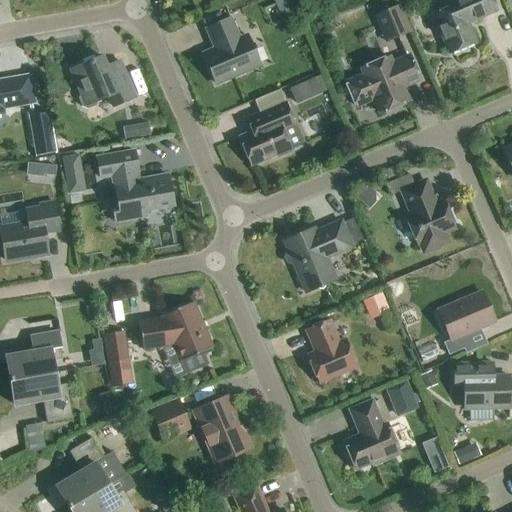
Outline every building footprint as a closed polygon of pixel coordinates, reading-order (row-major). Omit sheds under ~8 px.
[(467,24),(496,12),(490,0),(451,0),(443,4),(446,11),(432,16),(449,55),(475,44),(467,24)] [(373,16),(385,44),(410,33),(398,5),(373,16)] [(215,86),(259,67),(246,37),(238,40),(230,20),(206,31),(214,50),(203,55),(215,86)] [(363,76),(346,84),(356,108),(373,101),(379,115),(407,103),(402,89),(419,81),(409,57),(391,65),(389,59),(361,71),(363,76)] [(80,94),(78,100),(81,109),(87,111),(95,108),(97,102),(108,97),(113,108),(135,99),(119,63),(106,68),(101,58),(70,71),(80,94)] [(325,92),(318,76),(288,90),(294,105),(325,92)] [(0,115),(3,115),(2,109),(33,104),(28,78),(0,83),(0,115)] [(302,145),(285,104),(247,120),(253,133),(238,139),(250,167),(275,156),(276,159),(291,153),(290,150),(302,145)] [(27,118),(35,158),(56,154),(48,114),(27,118)] [(148,124),(135,127),(137,139),(150,137),(148,124)] [(511,171),(511,146),(503,151),(511,171)] [(146,212),(173,207),(168,177),(137,182),(135,173),(138,173),(134,153),(96,160),(99,179),(112,177),(117,205),(111,206),(114,223),(147,217),(146,212)] [(62,161),(66,182),(83,178),(79,158),(62,161)] [(41,166),(39,181),(53,182),(55,168),(41,166)] [(441,237),(441,236),(454,230),(443,203),(435,206),(425,182),(401,193),(411,216),(405,219),(417,246),(422,244),(423,246),(424,247),(425,248),(427,249),(428,249),(431,250),(432,250),(434,249),(436,249),(438,247),(439,246),(440,245),(441,244),(441,242),(441,240),(441,238),(441,237)] [(44,235),(59,232),(54,204),(38,206),(39,209),(25,212),(27,225),(0,230),(0,236),(4,262),(47,254),(44,235)] [(326,260),(351,249),(340,223),(315,234),(313,230),(283,243),(288,253),(285,256),(284,260),(285,264),(289,266),(293,266),(305,294),(335,281),(326,260)] [(361,302),(369,320),(389,312),(381,293),(361,302)] [(466,336),(494,324),(481,294),(438,312),(450,341),(443,345),(448,356),(471,347),(466,336)] [(173,379),(184,374),(207,364),(204,357),(213,353),(211,350),(212,349),(193,304),(160,318),(161,320),(138,323),(142,351),(160,348),(173,379)] [(319,385),(356,369),(344,341),(338,344),(329,322),(305,332),(314,354),(307,357),(319,385)] [(5,358),(10,382),(54,375),(52,362),(62,360),(57,334),(31,339),(34,353),(5,358)] [(108,367),(128,364),(123,335),(103,338),(108,367)] [(100,341),(91,343),(93,353),(101,351),(100,341)] [(464,411),(509,410),(508,377),(492,378),(491,364),(454,365),(454,391),(464,391),(464,411)] [(418,377),(424,391),(436,385),(430,372),(418,377)] [(54,375),(10,382),(14,407),(42,402),(46,425),(72,420),(66,385),(56,387),(54,375)] [(385,391),(396,418),(417,409),(406,382),(385,391)] [(217,463),(249,450),(227,399),(196,412),(193,418),(212,461),(217,463)] [(177,400),(149,411),(162,443),(190,432),(177,400)] [(360,436),(344,443),(356,471),(372,464),(373,467),(399,456),(397,453),(392,439),(386,425),(382,427),(372,405),(350,414),(360,436)] [(41,421),(25,425),(31,450),(47,445),(41,421)] [(447,468),(435,438),(420,444),(432,474),(447,468)] [(81,473),(56,488),(69,509),(107,486),(124,475),(111,454),(102,459),(91,440),(69,453),(81,473)] [(473,444),(452,453),(457,465),(478,456),(473,444)] [(149,488),(157,502),(168,495),(160,482),(149,488)] [(114,497),(107,486),(69,509),(70,511),(134,511),(122,492),(114,497)] [(281,511),(278,511),(265,511),(255,487),(233,496),(239,511),(281,511)] [(207,506),(209,511),(223,511),(224,511),(220,501),(207,506)]
